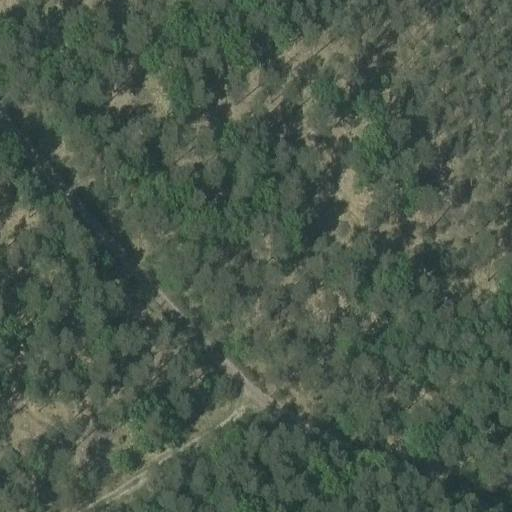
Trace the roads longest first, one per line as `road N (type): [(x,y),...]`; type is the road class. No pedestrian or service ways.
road 1 (track): [(409,475),(272,407),(208,354),(0,121)]
road 2 (track): [(264,401),(77,511)]
